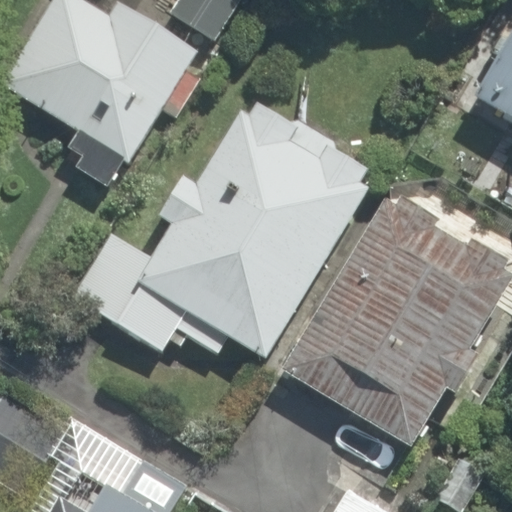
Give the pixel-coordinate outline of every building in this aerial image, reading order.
[(129,0),(62,0),(10,92),(138,165),(207,44),(129,0)] [(511,41),(470,110),(511,135),(511,41)] [(162,231),(171,236),(157,259),(118,236),(72,313),(162,368),(195,313),(264,355),(369,182),(248,109),(195,196),(186,190),(162,231)] [(511,303),(511,273),(389,195),(271,378),(408,465),(511,303)] [(64,435),(0,400),(0,495),(25,509),(64,435)] [(307,511),(346,453),(270,402),(210,492),(240,511),(307,511)] [(150,471),(127,506),(86,479),(64,511),(174,511),(186,494),(150,471)] [(378,511),(343,491),(331,511),(378,511)]
